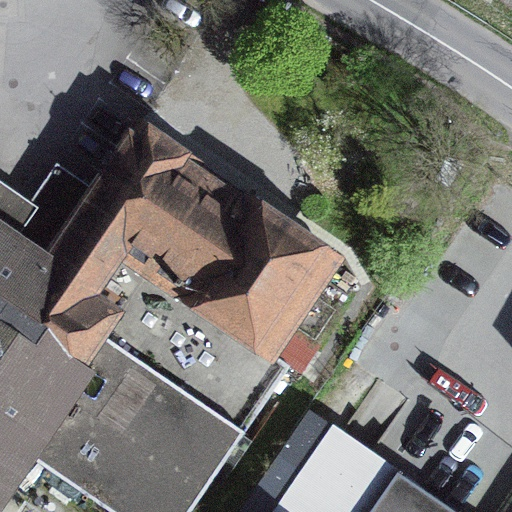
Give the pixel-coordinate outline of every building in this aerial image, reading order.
[(0,325),(75,377),(148,271),(267,352),(330,260),(138,129),(87,202),(48,176),(6,236),(0,231),(0,325)] [(186,511),(287,366),(267,352),(148,271),(75,377),(23,452),(111,511),(186,511)] [(0,485),(23,452),(75,377),(0,325),(0,485)] [(254,510),(256,511),(280,511),(328,420),(307,408),(254,510)] [(455,511),(398,472),(370,511),(455,511)]
